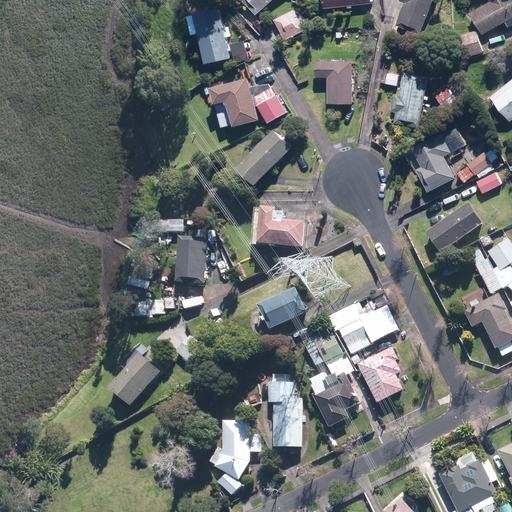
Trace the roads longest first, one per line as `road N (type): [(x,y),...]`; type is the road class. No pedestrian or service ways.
road 1 (residential): [(355,179),(470,411)]
road 2 (residential): [(273,511),(470,411)]
